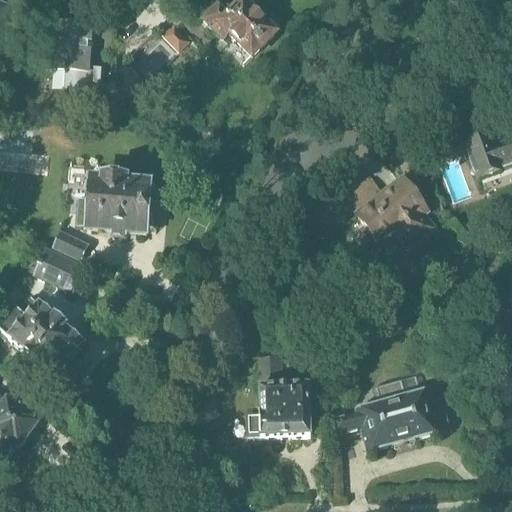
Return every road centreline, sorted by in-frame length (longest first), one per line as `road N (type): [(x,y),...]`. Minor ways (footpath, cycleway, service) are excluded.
road 1 (residential): [(120,478),(279,179)]
road 2 (residential): [(279,179),(511,51)]
road 3 (residential): [(279,179),(368,0)]
